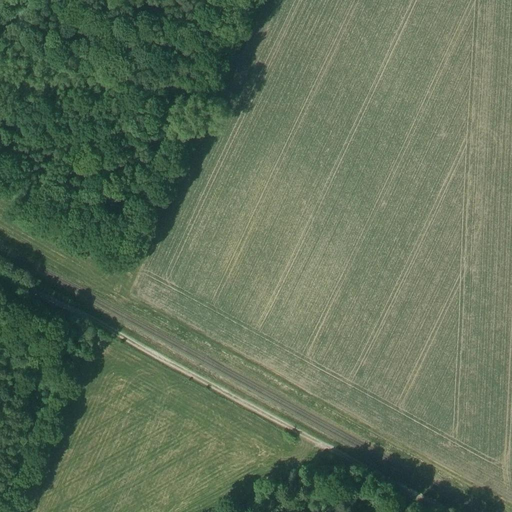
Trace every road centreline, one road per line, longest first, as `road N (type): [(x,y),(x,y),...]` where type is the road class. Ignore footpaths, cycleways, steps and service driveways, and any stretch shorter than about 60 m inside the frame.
road 1 (track): [(444,511),(0,275)]
road 2 (track): [(511,506),(133,298)]
